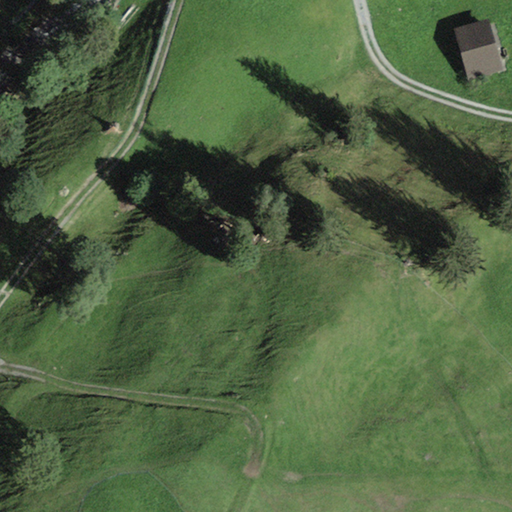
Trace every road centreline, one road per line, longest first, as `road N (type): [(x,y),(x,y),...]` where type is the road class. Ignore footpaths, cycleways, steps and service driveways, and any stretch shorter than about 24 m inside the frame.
road 1 (track): [(177,0),(128,144),(0,300)]
road 2 (track): [(0,365),(239,409),(258,431),(253,473)]
road 3 (track): [(359,0),(370,50),(389,74),(511,113)]
